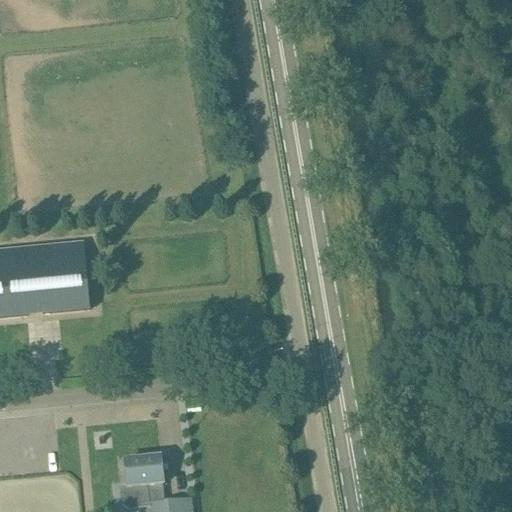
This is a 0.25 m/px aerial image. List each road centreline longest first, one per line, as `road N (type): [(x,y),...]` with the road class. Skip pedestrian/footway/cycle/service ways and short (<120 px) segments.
road 1 (primary): [(360,511),(269,0)]
road 2 (unclassified): [(241,0),(328,511)]
